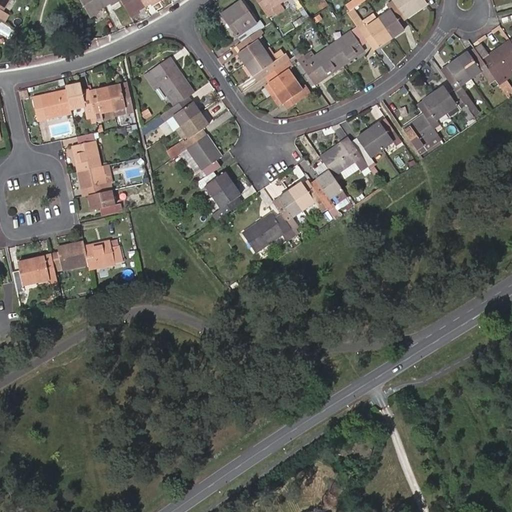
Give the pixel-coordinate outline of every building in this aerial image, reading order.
[(97,9),(103,5),(99,0),(79,0),(89,16),(98,11),(97,9)] [(120,0),(130,16),(139,11),(137,9),(144,5),(140,0),(120,0)] [(236,34),(241,42),(257,30),(263,26),(259,20),(255,23),(239,0),(221,14),(235,35),(236,34)] [(272,9),(283,0),(255,0),(264,12),(268,17),(274,12),(272,9)] [(350,0),(345,4),(349,10),(352,8),(363,0),(350,0)] [(390,8),(377,18),(390,37),(403,28),(399,21),(405,17),(394,3),(392,0),(388,0),(386,2),(390,8)] [(392,0),(394,3),(405,17),(426,1),(424,0),(392,0)] [(352,8),(349,10),(348,11),(346,12),(349,16),(365,40),(367,43),(373,39),(378,46),(390,37),(377,18),(365,26),(352,8)] [(295,20),(298,23),(305,18),(303,15),(295,20)] [(365,40),(349,16),(343,20),(349,30),(328,45),(341,65),(363,49),(360,44),(365,40)] [(282,29),(285,32),(294,25),(292,22),(282,29)] [(299,28),(302,33),(311,27),(307,22),(299,28)] [(261,36),(257,30),(241,42),(240,42),(244,48),(241,50),(237,53),(245,63),(264,50),(257,39),(261,36)] [(373,39),(367,43),(372,50),(378,46),(373,39)] [(511,92),(504,81),(511,75),(511,44),(509,40),(481,58),(495,79),(508,98),(511,94),(511,92)] [(301,50),(294,56),(305,72),(313,84),(341,65),(328,45),(307,59),(301,50)] [(277,58),(269,46),(264,50),(272,61),(277,58)] [(283,54),(277,58),(272,61),(264,50),(245,63),(252,75),(255,74),(259,80),(265,76),(287,60),(283,54)] [(481,58),(477,54),(472,57),(467,51),(455,58),(469,78),(480,71),(488,83),(495,79),(481,58)] [(168,67),(173,63),(169,57),(163,61),(168,67)] [(459,85),(469,78),(455,58),(440,69),(453,88),(472,115),(478,111),(459,85)] [(292,66),(287,60),(265,76),(269,82),(263,86),(270,96),(295,79),(288,69),(292,66)] [(168,67),(163,61),(144,75),(167,109),(187,96),(193,92),(173,63),(168,67)] [(252,75),(245,63),(241,66),(249,78),(252,75)] [(302,89),(295,79),(270,96),(276,105),(282,101),(287,107),(309,92),(305,86),(302,89)] [(64,85),(65,89),(69,109),(84,106),(85,111),(92,109),(90,99),(88,91),(87,90),(82,91),(79,82),(64,85)] [(133,112),(127,82),(108,86),(113,110),(124,107),(126,113),(133,112)] [(443,85),(432,92),(446,112),(449,116),(460,108),(467,118),(472,115),(453,88),(448,92),(443,85)] [(88,91),(90,99),(92,109),(94,119),(101,118),(100,113),(113,110),(108,86),(95,89),(88,91)] [(70,112),(69,109),(65,89),(32,96),(37,119),(70,112)] [(422,100),(417,104),(423,113),(433,127),(439,124),(436,118),(446,112),(432,92),(421,99),(422,100)] [(187,96),(167,109),(149,122),(153,128),(161,123),(165,130),(171,125),(174,129),(199,112),(192,102),(187,96)] [(124,107),(113,110),(114,116),(126,113),(124,107)] [(199,112),(174,129),(181,139),(174,144),(180,152),(188,146),(206,134),(202,128),(207,124),(199,112)] [(437,134),(433,127),(423,113),(403,129),(418,152),(424,148),(421,145),(437,134)] [(384,128),(389,125),(384,118),(378,122),(384,128)] [(400,141),(389,125),(384,128),(378,122),(367,129),(380,149),(392,141),(394,145),(400,141)] [(369,156),(380,149),(367,129),(350,141),(351,142),(366,165),(368,168),(374,164),(369,156)] [(71,145),(77,171),(100,166),(94,140),(99,140),(97,132),(77,136),(78,144),(71,145)] [(188,146),(180,152),(195,173),(201,169),(205,176),(213,171),(220,166),(215,159),(221,155),(206,134),(188,146)] [(425,150),(441,139),(437,134),(421,145),(424,148),(425,150)] [(351,142),(350,141),(347,137),(341,141),(344,147),(351,142)] [(341,141),(319,157),(328,169),(333,176),(353,162),(359,170),(366,165),(351,142),(344,147),(341,141)] [(104,184),(100,166),(77,171),(81,189),(88,187),(90,194),(110,190),(109,183),(104,184)] [(329,198),(342,189),(333,176),(328,169),(315,178),(317,181),(311,185),(323,202),(328,209),(334,205),(329,198)] [(213,171),(205,176),(196,182),(200,188),(204,185),(212,196),(231,183),(224,171),(217,176),(213,171)] [(300,181),(288,189),(302,209),(314,201),(317,206),(323,202),(311,185),(306,189),(300,181)] [(231,183),(212,196),(220,208),(211,215),(214,220),(236,205),(233,199),(239,194),(231,183)] [(291,217),(302,209),(288,189),(277,196),(282,204),(277,208),(280,214),(288,225),(294,221),(291,217)] [(113,205),(110,190),(90,194),(87,195),(91,209),(99,208),(101,215),(121,211),(120,203),(113,205)] [(290,228),(288,225),(280,214),(275,217),(271,212),(241,233),(255,252),(285,231),(290,228)] [(294,234),(290,228),(285,231),(289,237),(294,234)] [(109,240),(83,246),(87,264),(88,269),(120,262),(117,245),(110,247),(109,240)] [(51,255),(52,262),(54,271),(87,264),(83,246),(82,241),(56,247),(57,253),(51,255)] [(43,256),(30,258),(35,282),(48,279),(49,283),(56,282),(54,271),(52,262),(45,264),(43,256)] [(18,270),(11,271),(13,280),(16,291),(22,290),(21,284),(35,282),(30,258),(17,261),(18,270)]
